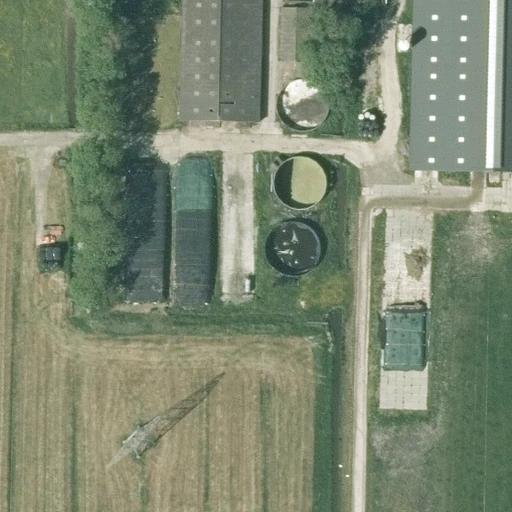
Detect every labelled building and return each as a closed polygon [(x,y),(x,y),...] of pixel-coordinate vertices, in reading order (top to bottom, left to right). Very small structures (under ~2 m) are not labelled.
[(182,0),(180,122),(259,124),(262,0),(182,0)] [(511,172),(511,0),(417,0),(414,171),(511,172)] [(311,63),(311,10),(281,9),(279,62),(311,63)] [(294,64),(294,79),(318,80),(318,65),(294,64)] [(302,133),(306,132),(310,131),(314,130),(317,128),(320,125),(323,122),(325,118),(327,115),(327,111),(328,106),(327,102),(327,98),(325,95),(323,91),(320,88),(317,85),(314,83),(310,82),(306,81),(302,80),(298,81),(294,82),(290,83),(286,85),(283,88),(280,91),(278,95),(277,98),(276,102),(275,107),(276,111),(277,115),(278,118),(280,122),(283,125),(286,128),(290,130),(294,131),(298,132),(302,133)] [(299,211),(303,210),(307,209),(311,208),(314,206),(317,203),(320,200),(322,196),(324,192),(325,188),(325,184),(325,180),(324,176),(322,172),(320,169),(317,165),(314,163),(311,161),(307,159),(303,158),(299,158),(294,158),(290,159),(287,161),(283,163),(280,165),(277,169),(275,172),(273,176),(272,180),(272,184),(273,190),(275,196),(277,200),(280,203),(283,206),(287,208),(290,209),(294,210),(299,211)] [(291,267),(318,265),(315,232),(288,235),(291,267)]
